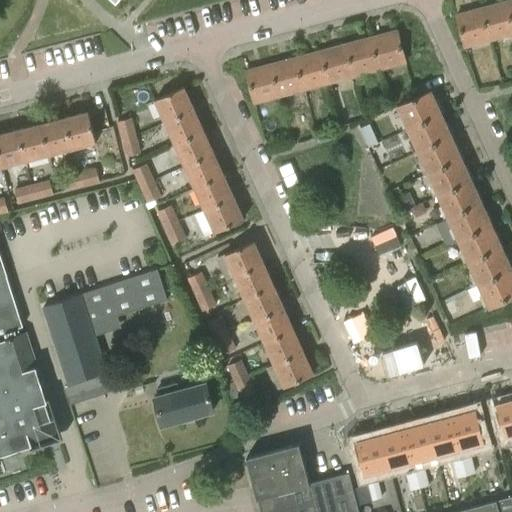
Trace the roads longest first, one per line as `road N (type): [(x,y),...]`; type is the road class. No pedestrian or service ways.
road 1 (residential): [(366,392),(351,380),(198,43)]
road 2 (residential): [(511,188),(423,0)]
road 3 (residential): [(0,96),(198,43)]
road 4 (residential): [(198,43),(366,0)]
road 5 (residential): [(366,392),(387,395),(511,361)]
